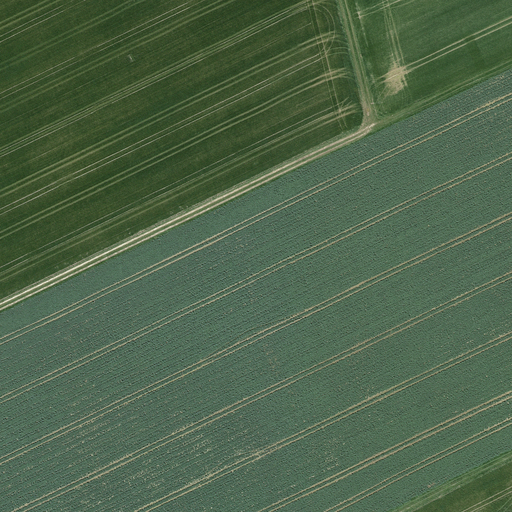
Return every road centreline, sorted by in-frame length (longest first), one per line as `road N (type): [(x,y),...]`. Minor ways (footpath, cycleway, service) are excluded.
road 1 (track): [(365,129),(0,308)]
road 2 (track): [(336,0),(365,129),(511,60)]
road 3 (track): [(511,455),(399,511)]
